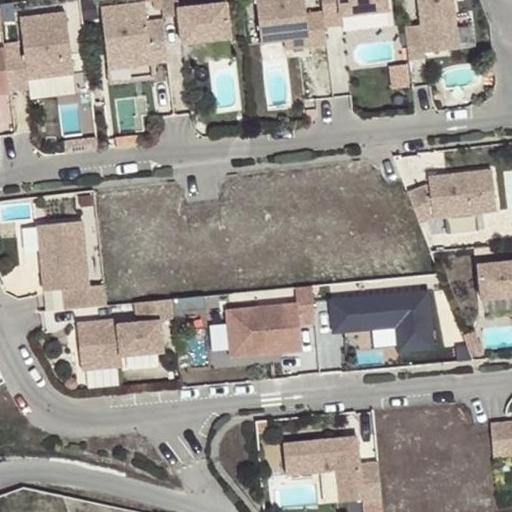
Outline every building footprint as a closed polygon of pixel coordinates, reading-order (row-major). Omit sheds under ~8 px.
[(162,0),(164,15),(180,14),(181,14),(180,7),(179,0),(162,0)] [(325,22),(323,7),(306,10),(305,0),(256,0),(262,40),(285,37),(308,33),(310,42),(328,40),(325,22)] [(387,0),(322,0),(323,7),(325,22),(342,20),(341,11),(388,6),(387,0)] [(418,0),(422,21),(405,23),(410,57),(426,55),(425,49),(460,45),(453,0),(418,0)] [(109,67),(169,60),(164,17),(148,20),(146,1),(102,6),(106,41),(111,41),(113,51),(107,52),(109,67)] [(227,1),(186,6),(188,21),(180,21),(183,42),(232,36),(227,1)] [(186,6),(180,7),(181,14),(180,14),(180,21),(188,21),(186,6)] [(7,58),(10,90),(29,88),(28,79),(28,74),(35,73),(36,78),(74,74),(68,13),(22,18),(26,56),(7,58)] [(286,45),(310,42),(308,33),(285,37),(286,45)] [(5,44),(0,44),(0,91),(10,90),(7,58),(5,44)] [(64,94),(68,129),(96,127),(92,91),(64,94)] [(485,214),(498,212),(494,172),(430,178),(431,185),(408,193),(421,224),(435,219),(437,218),(485,214)] [(108,305),(106,284),(90,285),(83,220),(38,224),(42,263),(48,262),(49,270),(42,270),(45,291),(64,289),(66,309),(93,306),(108,305)] [(511,260),(480,264),(483,299),(511,295),(511,260)] [(176,318),(174,298),(137,302),(138,322),(119,324),(119,319),(78,323),(83,369),(123,365),(122,355),(164,351),(161,319),(176,318)] [(433,300),(334,308),(336,338),(402,332),(404,355),(437,352),(433,300)] [(299,304),(223,311),(229,361),(304,355),(299,304)] [(511,423),(491,425),(495,458),(511,456),(511,423)] [(361,464),(358,442),(348,443),(348,438),(285,444),(287,475),(321,472),(338,470),(341,502),(364,499),(364,504),(383,502),(379,462),(361,464)] [(267,443),(270,476),(285,475),(283,442),(267,443)]
